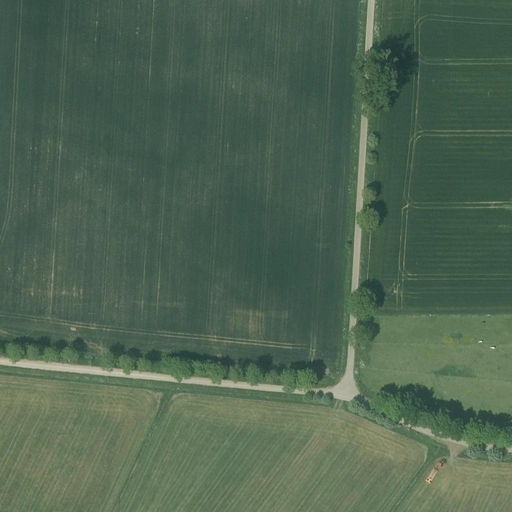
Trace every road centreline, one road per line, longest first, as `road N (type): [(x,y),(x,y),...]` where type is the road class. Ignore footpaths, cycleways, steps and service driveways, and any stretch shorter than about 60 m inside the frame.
road 1 (unclassified): [(348,398),(371,0)]
road 2 (unclassified): [(0,361),(348,398)]
road 3 (unclassified): [(511,448),(468,444),(348,398)]
